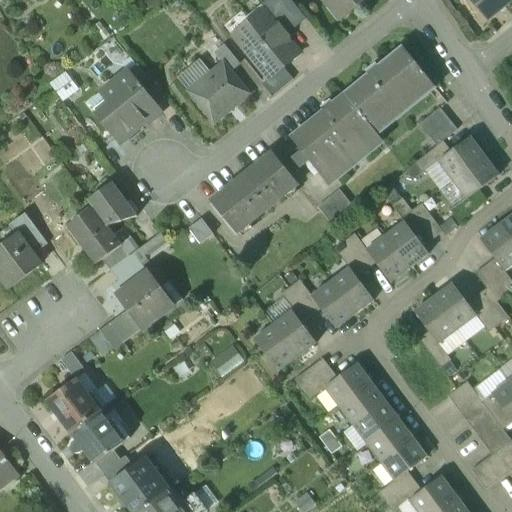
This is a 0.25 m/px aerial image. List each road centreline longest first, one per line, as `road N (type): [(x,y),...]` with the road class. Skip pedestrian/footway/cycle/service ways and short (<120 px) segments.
road 1 (residential): [(511,196),(465,232),(447,265),(359,334),(493,511)]
road 2 (residential): [(407,0),(139,208)]
road 3 (residential): [(86,511),(0,399)]
